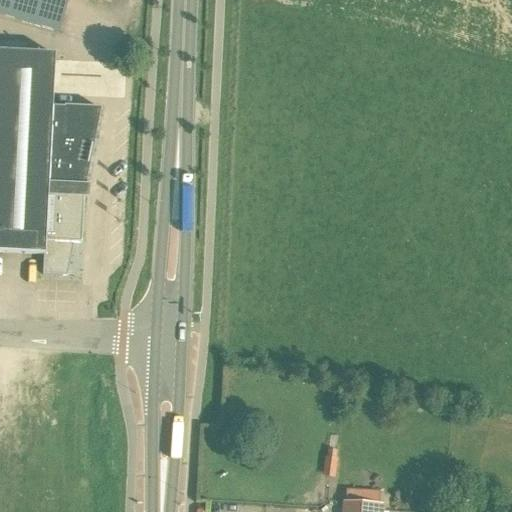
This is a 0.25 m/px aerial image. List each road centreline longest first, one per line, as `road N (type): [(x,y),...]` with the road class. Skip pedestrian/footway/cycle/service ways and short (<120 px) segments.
road 1 (primary): [(167,346),(185,0)]
road 2 (unclassified): [(167,346),(0,337)]
road 3 (primary): [(160,511),(167,346)]
